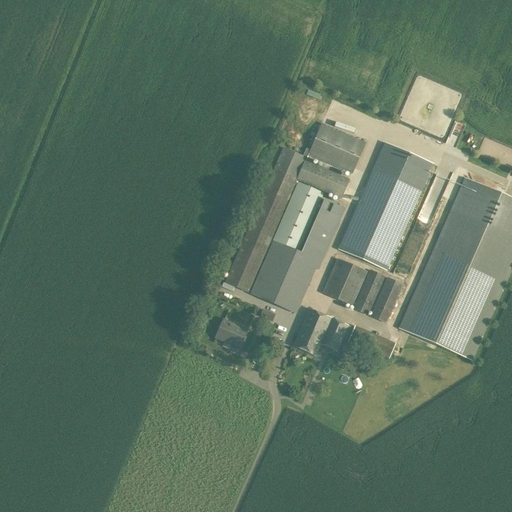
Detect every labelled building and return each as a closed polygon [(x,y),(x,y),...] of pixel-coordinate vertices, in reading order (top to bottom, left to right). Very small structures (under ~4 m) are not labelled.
[(449,137),(458,141),(465,125),(455,121),(449,137)] [(315,269),(318,270),(344,210),(324,201),(301,253),(298,252),(315,212),(323,194),(297,183),(292,196),(290,195),(297,181),(341,200),(349,180),(306,161),(308,155),(352,174),(365,143),(321,124),(310,151),(306,149),(303,157),(283,148),(224,283),(248,294),(269,246),(270,246),(250,294),(296,314),(315,269)] [(433,165),(384,143),(349,223),(399,244),(433,165)] [(471,360),(511,265),(511,199),(464,178),(399,328),(471,360)] [(352,307),(367,272),(337,259),(322,294),(352,307)] [(368,316),(385,277),(370,270),(353,309),(368,316)] [(386,324),(403,285),(387,278),(370,317),(386,324)] [(337,352),(348,326),(309,309),(293,346),(316,356),(320,345),(337,352)] [(272,322),(275,315),(262,310),(260,317),(272,322)] [(239,348),(247,330),(223,320),(215,338),(239,348)] [(386,360),(394,344),(367,330),(359,346),(386,360)]
